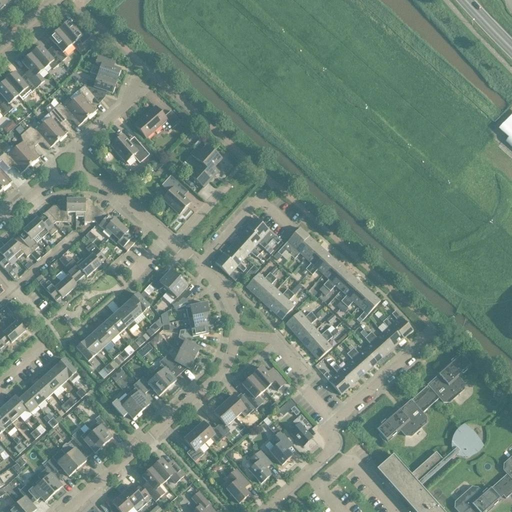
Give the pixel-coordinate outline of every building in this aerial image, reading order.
[(68,22),(59,30),(72,45),(78,40),(82,44),(90,37),(78,24),(74,28),(68,22)] [(72,45),(59,30),(49,38),(55,44),(50,48),(62,62),(67,58),(63,53),(72,45)] [(41,46),(31,54),(44,69),(49,65),(53,70),(62,62),(50,48),(46,52),(41,46)] [(44,69),(31,54),(22,63),(29,71),(24,75),(36,88),(44,81),(38,75),(44,69)] [(98,76),(116,82),(120,70),(113,68),(115,62),(98,56),(94,66),(100,68),(98,76)] [(36,88),(24,75),(20,79),(15,73),(5,81),(18,96),(22,101),(36,88)] [(116,82),(98,76),(95,83),(87,81),(86,84),(84,86),(94,98),(96,99),(99,96),(101,90),(112,94),(116,82)] [(18,96),(5,81),(0,85),(0,94),(1,96),(0,96),(0,103),(8,113),(13,109),(9,104),(18,96)] [(94,98),(84,86),(70,98),(73,101),(88,118),(97,110),(90,101),(94,98)] [(88,118),(73,101),(65,108),(59,104),(54,109),(65,120),(69,117),(78,127),(88,118)] [(0,112),(4,117),(8,113),(0,103),(0,112)] [(45,109),(49,113),(51,117),(43,124),(58,141),(68,133),(60,124),(65,120),(54,109),(50,104),(45,109)] [(164,131),(166,129),(169,131),(180,121),(171,111),(164,117),(155,107),(134,125),(146,138),(160,126),(164,131)] [(511,115),(501,128),(500,129),(510,138),(507,141),(511,146),(511,115)] [(11,119),(1,125),(5,132),(15,126),(11,119)] [(30,128),(25,132),(37,145),(41,141),(48,150),(58,141),(43,124),(35,131),(30,128)] [(23,142),(15,149),(30,166),(40,157),(32,149),(37,145),(25,132),(20,136),(23,142)] [(111,145),(126,162),(133,156),(139,164),(149,155),(136,140),(131,145),(122,135),(111,145)] [(200,163),(189,174),(204,188),(215,176),(210,172),(221,160),(206,146),(201,152),(196,148),(191,155),(200,163)] [(30,166),(15,149),(7,155),(4,153),(0,156),(0,159),(1,161),(9,170),(13,166),(20,174),(30,166)] [(0,162),(1,161),(0,159),(0,187),(2,190),(12,182),(0,168),(0,162)] [(180,195),(185,189),(170,176),(162,186),(169,192),(163,199),(179,214),(190,203),(180,195)] [(76,213),(76,200),(66,200),(66,201),(59,201),(59,206),(53,206),(47,212),(56,222),(67,222),(67,213),(76,213)] [(76,200),(76,213),(76,217),(84,217),(84,222),(95,222),(104,212),(98,207),(92,206),(92,201),(85,201),(85,200),(76,200)] [(56,222),(47,212),(38,220),(37,219),(30,225),(38,235),(42,238),(48,233),(51,236),(57,231),(52,226),(56,222)] [(104,212),(95,222),(103,230),(102,232),(109,239),(121,226),(114,219),(113,220),(104,212)] [(280,241),(275,237),(256,219),(248,228),(267,245),(272,240),(277,245),(280,241)] [(38,235),(30,225),(23,231),(23,232),(18,237),(33,253),(31,254),(33,258),(37,254),(34,251),(38,247),(32,240),(38,235)] [(128,232),(121,226),(109,239),(116,245),(117,243),(127,252),(136,241),(127,233),(128,232)] [(267,245),(248,228),(239,237),(253,249),(258,244),(264,249),(267,245)] [(300,228),(282,248),(277,253),(281,256),(285,251),(291,256),(309,236),(300,228)] [(318,245),(309,236),(291,256),(294,259),(300,253),(305,258),(318,245)] [(13,240),(6,246),(17,259),(23,254),(27,258),(31,254),(33,253),(18,237),(13,241),(13,240)] [(253,249),(239,237),(231,246),(245,258),(250,253),(256,258),(259,254),(253,249)] [(85,249),(90,254),(92,256),(85,262),(94,271),(101,265),(100,264),(105,259),(91,243),(85,249)] [(326,253),(318,245),(305,258),(311,264),(305,270),(309,272),(326,253)] [(0,265),(3,269),(9,263),(10,265),(17,259),(6,246),(0,251),(0,265)] [(245,258),(231,246),(223,255),(237,267),(243,273),(246,269),(240,264),(245,258)] [(335,261),(326,253),(309,272),(312,276),(317,270),(323,275),(335,261)] [(237,267),(223,255),(215,264),(235,281),(238,278),(232,272),(237,267)] [(69,264),(67,265),(71,270),(81,281),(86,277),(87,277),(94,271),(85,262),(79,267),(73,260),(69,263),(69,264)] [(335,261),(323,275),(328,280),(323,286),(326,289),(344,269),(335,261)] [(275,267),(270,273),(264,279),(258,274),(246,288),(255,296),(273,276),(278,270),(275,267)] [(344,269),(326,289),(330,292),(335,286),(341,291),(353,277),(344,269)] [(62,271),(56,277),(69,293),(77,286),(76,285),(81,281),(71,270),(66,275),(62,271)] [(159,275),(149,285),(156,292),(164,287),(168,291),(179,278),(171,270),(163,279),(159,275)] [(8,274),(14,281),(18,278),(12,271),(8,274)] [(40,276),(36,279),(56,303),(61,298),(62,299),(69,293),(56,277),(55,277),(58,280),(52,285),(48,281),(46,283),(40,276)] [(276,279),(273,276),(255,296),(264,304),(276,290),(271,285),(276,279)] [(353,277),(341,291),(346,296),(341,302),(344,305),(362,285),(353,277)] [(168,291),(167,292),(175,299),(171,304),(173,308),(186,300),(180,294),(188,286),(179,278),(168,291)] [(309,287),(315,294),(320,289),(314,282),(309,287)] [(371,293),(362,285),(344,305),(347,308),(353,302),(359,307),(371,293)] [(282,295),(276,290),(264,304),(273,312),(291,292),(287,289),(282,295)] [(291,292),(273,312),(282,320),(294,307),(289,301),(294,295),(291,292)] [(371,293),(359,307),(364,312),(359,318),(362,321),(380,301),(371,293)] [(130,301),(141,314),(149,307),(138,294),(130,301)] [(190,307),(186,300),(173,308),(176,311),(186,309),(188,319),(209,315),(206,303),(190,307)] [(141,314),(130,301),(122,308),(134,321),(141,314)] [(30,326),(13,306),(9,310),(12,313),(10,315),(16,322),(10,328),(18,337),(26,331),(25,330),(30,326)] [(134,321),(122,308),(115,315),(126,328),(129,331),(137,324),(134,321)] [(391,325),(404,339),(413,331),(395,311),(391,314),(397,320),(391,325)] [(293,333),(314,316),(311,312),(305,318),(299,312),(285,324),(293,333)] [(115,315),(107,321),(119,335),(126,328),(115,315)] [(180,331),(179,334),(193,337),(195,330),(211,326),(209,315),(188,319),(190,329),(180,331)] [(330,324),(336,318),(333,315),(327,320),(330,324)] [(314,316),(293,333),(302,342),(316,330),(311,324),(317,319),(314,316)] [(404,339),(391,325),(386,319),(382,322),(388,328),(382,333),(395,347),(404,339)] [(107,321),(99,328),(111,341),(119,335),(107,321)] [(0,329),(0,340),(6,347),(10,343),(11,344),(18,337),(10,328),(7,325),(6,325),(5,325),(2,328),(2,330),(1,330),(0,329)] [(157,331),(152,326),(145,332),(150,337),(157,331)] [(114,345),(111,341),(99,328),(92,335),(103,348),(107,352),(114,345)] [(320,336),(316,330),(302,342),(310,352),(330,334),(327,330),(320,336)] [(395,347),(382,333),(377,338),(371,332),(368,335),(386,355),(395,347)] [(193,337),(179,334),(178,338),(185,342),(179,351),(194,359),(200,349),(190,344),(193,337)] [(330,334),(310,352),(318,361),(332,348),(327,342),(333,337),(330,334)] [(103,348),(92,335),(84,342),(96,355),(103,348)] [(386,355),(368,335),(364,338),(370,344),(364,349),(377,363),(386,355)] [(142,345),(136,339),(129,346),(134,352),(142,345)] [(96,355),(84,342),(76,349),(88,362),(96,355)] [(359,354),(353,348),(350,345),(347,348),(368,371),(377,363),(364,349),(359,354)] [(368,371),(347,348),(346,347),(343,350),(352,360),(346,365),(359,379),(368,371)] [(168,354),(163,358),(173,369),(178,364),(189,370),(194,359),(179,351),(174,361),(168,354)] [(126,359),(121,353),(113,360),(119,366),(124,361),(126,359)] [(464,384),(458,378),(471,367),(459,354),(438,373),(439,375),(431,383),(430,388),(431,389),(439,398),(443,403),(449,403),(463,390),(464,384)] [(161,365),(153,373),(167,389),(176,381),(169,373),(173,369),(163,358),(159,363),(161,365)] [(64,360),(56,367),(68,380),(71,382),(78,375),(64,360)] [(359,379),(346,365),(341,370),(335,364),(332,368),(337,374),(350,387),(359,379)] [(111,372),(106,366),(106,367),(104,365),(101,368),(108,375),(111,372)] [(56,367),(49,373),(61,386),(68,380),(56,367)] [(262,368),(252,376),(264,391),(271,385),(276,391),(285,383),(272,369),(267,374),(262,368)] [(118,369),(113,377),(118,380),(123,373),(118,369)] [(350,387),(337,374),(332,378),(326,372),(323,376),(341,395),(350,387)] [(49,373),(41,380),(53,393),(61,386),(49,373)] [(153,373),(145,380),(142,377),(137,382),(147,392),(151,388),(159,397),(167,389),(153,373)] [(264,391),(252,376),(242,385),(247,391),(242,396),(246,400),(254,409),(255,410),(264,402),(258,396),(264,391)] [(41,380),(34,387),(45,400),(53,393),(41,380)] [(133,386),(135,388),(127,396),(141,412),(150,404),(143,396),(147,392),(137,382),(133,386)] [(34,387),(26,394),(38,407),(45,400),(34,387)] [(418,401),(414,404),(422,413),(439,398),(431,389),(427,392),(424,389),(415,398),(418,401)] [(26,394),(19,400),(18,400),(27,410),(30,414),(38,407),(26,394)] [(127,396),(121,401),(119,403),(116,401),(112,405),(121,415),(125,412),(133,420),(141,412),(127,396)] [(254,409),(246,400),(241,405),(233,396),(223,405),(235,418),(241,413),(245,418),(254,409)] [(15,397),(8,404),(19,417),(27,410),(18,400),(19,400),(15,397)] [(63,405),(68,410),(71,408),(66,402),(65,403),(62,400),(60,401),(63,405)] [(399,411),(397,409),(376,428),(388,441),(400,430),(405,436),(411,437),(426,423),(426,418),(422,413),(414,404),(413,404),(408,403),(399,411)] [(8,404),(0,410),(12,424),(19,417),(8,404)] [(235,418),(223,405),(214,413),(222,422),(216,427),(224,436),(230,431),(226,427),(235,418)] [(296,416),(300,412),(295,406),(290,410),(296,416)] [(0,410),(0,425),(4,430),(7,434),(15,427),(12,424),(0,410)] [(313,438),(308,433),(307,431),(311,427),(301,415),(293,422),(296,426),(290,432),(303,447),(313,438)] [(97,422),(89,430),(103,446),(112,438),(105,430),(109,426),(99,416),(95,420),(97,422)] [(50,421),(55,426),(60,421),(57,418),(55,421),(53,418),(50,421)] [(265,422),(250,426),(252,435),(267,430),(265,422)] [(224,436),(216,427),(211,431),(203,423),(194,431),(205,444),(210,439),(216,445),(225,437),(224,436)] [(292,446),(280,432),(272,423),(267,427),(274,434),(274,435),(275,437),(270,442),(275,448),(270,452),(282,466),(292,456),(287,451),(292,446)] [(89,430),(83,434),(80,437),(76,432),(71,437),(73,439),(74,439),(83,449),(87,446),(95,454),(103,446),(89,430)] [(205,444),(194,431),(184,440),(192,449),(187,454),(195,462),(204,454),(199,449),(205,444)] [(410,475),(394,456),(393,455),(376,470),(384,479),(387,476),(391,482),(389,483),(392,487),(393,486),(395,489),(394,489),(413,511),(443,511),(442,510),(444,509),(441,506),(439,507),(421,486),(458,453),(461,456),(467,457),(477,447),(477,442),(468,431),(463,431),(452,440),(452,446),(455,449),(443,460),(436,452),(410,475)] [(18,445),(23,451),(25,449),(20,443),(21,443),(16,438),(13,440),(18,445)] [(73,439),(69,443),(67,444),(66,444),(62,447),(62,449),(61,450),(77,469),(86,461),(79,453),(83,449),(74,439),(73,439)] [(23,451),(18,445),(14,449),(19,454),(23,451)] [(252,449),(257,454),(249,461),(254,466),(249,471),(261,484),(271,475),(266,469),(271,464),(260,452),(255,446),(252,449)] [(61,450),(52,458),(47,462),(54,469),(57,473),(61,469),(69,477),(77,469),(61,450)] [(511,456),(504,464),(503,470),(511,479),(511,456)] [(5,459),(0,462),(0,471),(10,465),(5,459)] [(23,460),(17,465),(20,468),(26,463),(23,460)] [(185,475),(172,461),(167,466),(162,460),(152,469),(164,483),(170,478),(175,484),(185,475)] [(51,475),(42,482),(53,495),(62,487),(53,476),(57,473),(54,469),(47,462),(43,466),(51,475)] [(164,483),(152,469),(142,477),(147,483),(142,488),(152,499),(155,502),(164,494),(159,488),(164,483)] [(249,495),(244,489),(249,485),(236,470),(227,478),(233,484),(226,490),(239,504),(249,495)] [(503,478),(494,486),(502,495),(511,487),(503,478)] [(53,495),(42,482),(38,486),(30,481),(24,487),(33,498),(37,494),(45,502),(53,495)] [(132,486),(122,495),(133,508),(137,511),(152,499),(142,488),(140,486),(135,490),(132,486)] [(33,498),(24,487),(19,491),(25,498),(16,505),(22,511),(33,511),(36,510),(29,502),(33,498)] [(487,511),(500,500),(488,487),(475,499),(473,497),(468,497),(458,506),(457,511),(458,511),(487,511)] [(209,504),(199,492),(192,499),(199,507),(192,511),(208,511),(205,508),(209,504)] [(128,511),(133,508),(122,495),(112,504),(116,508),(111,511),(128,511)]
